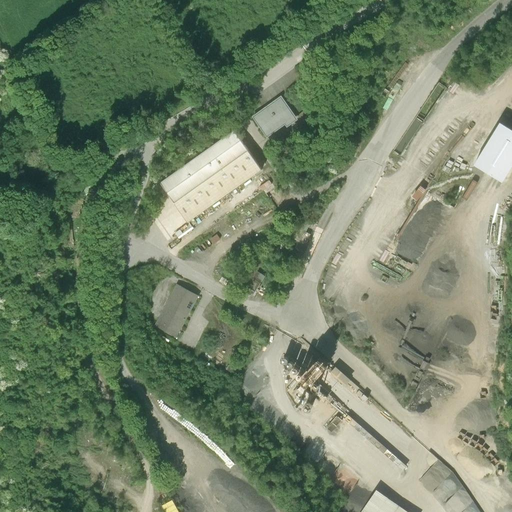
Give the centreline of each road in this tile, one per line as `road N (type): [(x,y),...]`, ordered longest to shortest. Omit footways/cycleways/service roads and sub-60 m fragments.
road 1 (unclassified): [(511,0),(460,40),(413,94),(355,183),(295,329)]
road 2 (track): [(188,273),(257,220),(355,183)]
